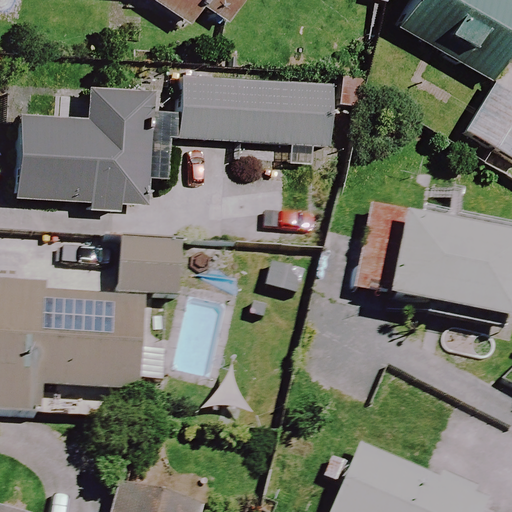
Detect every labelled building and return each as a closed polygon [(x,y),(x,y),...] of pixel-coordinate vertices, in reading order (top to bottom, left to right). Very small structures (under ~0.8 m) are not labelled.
[(118,0),(131,2),(180,30),(190,12),(219,28),(234,0),(118,0)] [(490,85),(511,45),(511,0),(410,0),(393,30),(490,85)] [(324,153),(327,91),(174,83),(170,144),(324,153)] [(511,98),(490,85),(464,134),(511,163),(511,98)] [(141,184),(160,186),(167,121),(154,120),(156,103),(63,93),(59,128),(12,123),(3,203),(137,218),(141,184)] [(417,224),(369,215),(352,305),(506,334),(511,301),(511,252),(415,234),(417,224)] [(172,255),(115,250),(111,302),(168,307),(172,255)] [(238,256),(189,254),(187,295),(236,298),(238,256)] [(266,263),(257,298),(293,306),(301,271),(266,263)] [(139,306),(0,297),(0,420),(35,423),(37,395),(137,401),(138,385),(159,387),(161,345),(137,343),(139,306)] [(479,511),(482,505),(336,447),(321,485),(340,492),(331,511),(479,511)] [(193,511),(114,495),(110,511),(193,511)]
